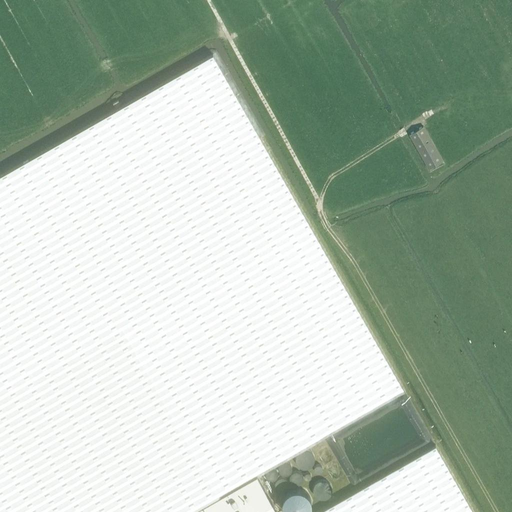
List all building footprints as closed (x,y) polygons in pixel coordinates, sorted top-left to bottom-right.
[(472,511),(435,445),(316,511),(278,511),(257,474),(404,390),(213,54),(0,174),(0,511),(472,511)] [(410,133),(429,169),(443,160),(424,126),(410,133)] [(313,453),(312,451),(311,450),(309,450),(308,449),(306,449),(304,449),(303,449),(301,449),(300,450),(298,451),(297,452),(296,454),(296,455),(295,457),(295,458),(295,460),(296,462),(296,463),(297,464),(299,466),(300,467),(301,467),(303,468),(305,468),(306,468),(308,468),(309,467),(311,466),(312,465),(313,464),(314,462),(314,461),(315,459),(315,457),(314,456),(314,454),(313,453)] [(291,464),(290,463),(289,462),(288,461),(287,461),(286,461),(285,461),(284,461),(282,461),(281,462),(280,462),(280,463),(279,464),(278,465),(278,467),(278,468),(278,469),(278,470),(279,471),(280,472),(280,473),(281,474),(283,474),(284,475),(285,475),(286,475),(287,474),(288,474),(289,473),(290,473),(291,472),(292,471),(292,469),(292,468),(292,467),(292,466),(291,465),(291,464)] [(322,466),(321,465),(320,464),(319,464),(318,464),(317,464),(316,464),(315,465),(314,466),(314,467),(314,468),(314,469),(314,470),(315,471),(315,472),(316,472),(317,472),(317,473),(318,473),(319,473),(320,473),(320,472),(321,472),(322,471),(322,470),(323,469),(323,468),(323,467),(322,466)] [(277,470),(276,469),(275,468),(274,468),(273,467),(272,467),(271,467),(270,467),(269,468),(268,468),(267,469),(267,470),(266,470),(266,471),(265,472),(265,473),(265,475),(266,476),(266,477),(267,477),(268,478),(268,479),(269,479),(270,480),(271,480),(273,480),(274,479),(275,479),(275,478),(276,478),(277,477),(277,476),(278,475),(278,474),(278,473),(278,472),(277,471),(277,470)] [(302,473),(301,473),(300,472),(299,471),(298,471),(297,470),(296,470),(294,471),(293,471),(292,471),(291,472),(290,473),(290,474),(289,475),(289,477),(289,478),(289,479),(289,480),(290,481),(290,482),(291,483),(292,484),(293,485),(295,485),(296,485),(297,485),(298,485),(300,484),(301,484),(302,483),(302,482),(303,481),(303,479),(303,478),(303,477),(303,476),(303,475),(302,473)] [(288,479),(287,478),(286,478),(285,477),(284,477),(283,476),(282,476),(280,476),(279,477),(278,477),(277,478),(276,479),(276,480),(275,481),(275,482),(275,483),(275,485),(275,486),(276,487),(276,488),(277,489),(278,490),(279,490),(281,490),(282,491),(283,491),(284,490),(285,490),(286,489),(287,488),(288,487),(289,486),(289,485),(289,484),(289,483),(289,481),(288,480),(288,479)] [(331,483),(330,482),(328,481),(327,480),(325,480),(324,479),(322,479),(321,479),(319,480),(318,481),(316,482),(315,483),(314,484),(314,486),(313,487),(313,489),(313,491),(314,492),(314,494),(315,495),(316,496),(318,497),(319,498),(321,498),(322,499),(324,498),(326,498),(327,498),(329,497),(330,496),(331,494),(332,493),(332,491),(332,490),(332,488),(332,486),(331,485),(331,483)] [(309,494),(307,492),(305,490),(303,489),(301,488),(298,487),(296,487),(293,488),(291,488),(289,490),(287,491),(285,493),(284,495),(283,497),(282,500),(282,502),(282,505),(283,507),(284,509),(285,511),(307,511),(309,510),(310,508),(311,506),(311,503),(311,501),(311,498),(310,496),(309,494)]
